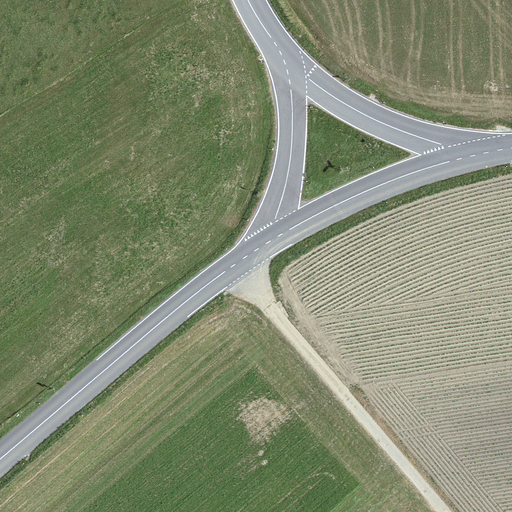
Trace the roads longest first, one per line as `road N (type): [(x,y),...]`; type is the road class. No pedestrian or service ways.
road 1 (secondary): [(266,243),(0,462)]
road 2 (track): [(237,263),(447,511)]
road 3 (secondary): [(480,153),(364,191),(266,243)]
road 4 (tertiary): [(480,153),(379,121),(283,58)]
road 5 (tertiary): [(266,243),(291,149),(283,58)]
